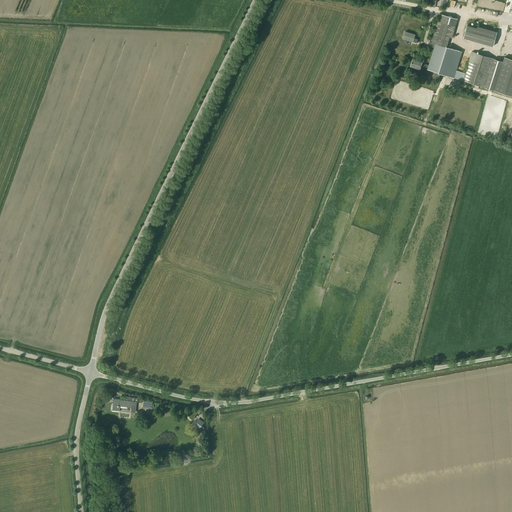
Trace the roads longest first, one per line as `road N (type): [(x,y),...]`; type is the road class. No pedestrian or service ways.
road 1 (unclassified): [(90,372),(220,403),(511,356)]
road 2 (unclassified): [(90,372),(112,294),(255,0)]
road 3 (track): [(511,23),(387,0)]
